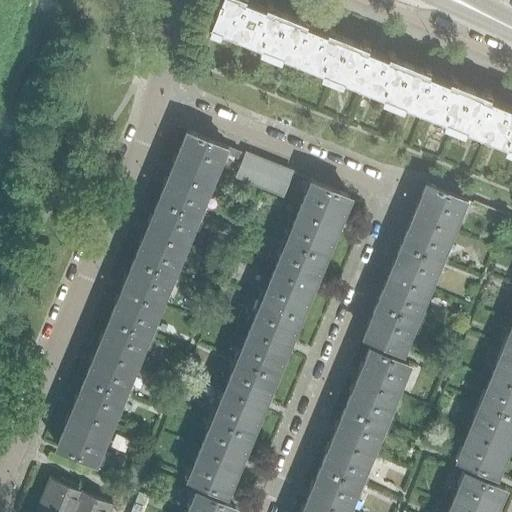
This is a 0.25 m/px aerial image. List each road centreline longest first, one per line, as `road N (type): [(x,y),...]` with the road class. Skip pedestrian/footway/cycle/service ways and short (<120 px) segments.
road 1 (residential): [(156,96),(376,186),(391,216),(281,481),(259,511)]
road 2 (residential): [(0,479),(156,96)]
